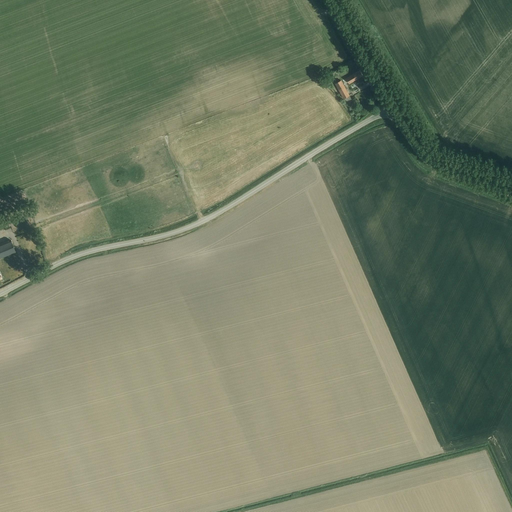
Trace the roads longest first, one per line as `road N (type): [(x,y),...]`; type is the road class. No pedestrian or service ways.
road 1 (unclassified): [(0,294),(85,252),(193,226),(388,110)]
road 2 (tertiary): [(511,193),(420,155),(388,110)]
road 3 (tertiary): [(388,110),(325,0)]
